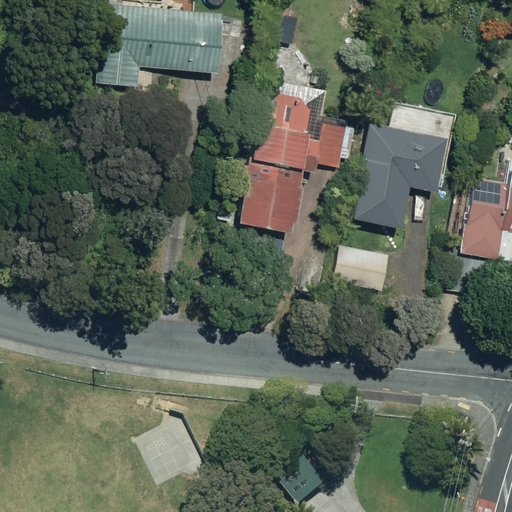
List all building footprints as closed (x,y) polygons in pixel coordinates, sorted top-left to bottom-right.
[(99,88),(138,90),(140,68),(215,74),(218,36),(248,39),(250,17),(106,5),(99,88)] [(269,42),(290,45),(292,19),(272,17),(269,42)] [(323,124),(306,121),(310,99),(262,90),(248,157),(247,157),(235,225),(288,235),(291,225),(294,226),(301,190),(297,189),(300,173),(312,176),(317,154),(348,160),(354,127),(324,120),(323,124)] [(350,221),(398,231),(407,188),(432,194),(443,139),(369,124),(350,221)] [(511,172),(508,171),(506,184),(470,178),(458,255),(449,253),(443,289),(484,295),(490,260),(511,263),(511,172)] [(332,283),(380,291),(386,254),(338,246),(332,283)] [(273,478),(294,503),(309,491),(321,480),(300,456),(273,478)]
